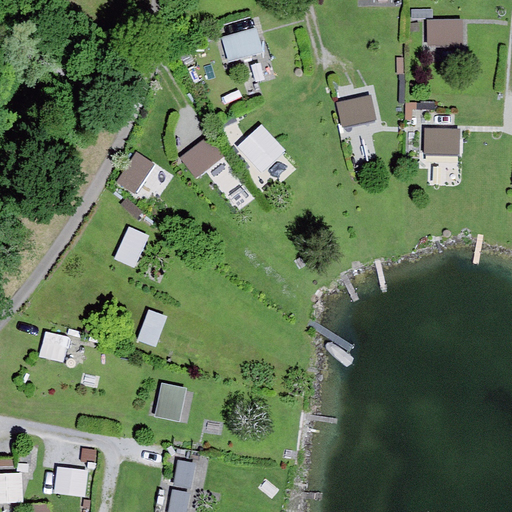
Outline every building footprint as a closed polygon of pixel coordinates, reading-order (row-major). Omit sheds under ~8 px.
[(433,10),(412,10),(412,19),(433,19),(433,10)] [(463,20),(427,20),(428,46),(464,46),(463,20)] [(229,63),(263,53),(256,29),(222,39),(229,63)] [(342,128),(376,120),(370,96),(337,103),(342,128)] [(267,126),(234,140),(240,154),(244,152),(249,163),(276,152),(271,141),(273,140),(267,126)] [(425,154),(459,156),(460,130),(426,129),(425,154)] [(196,178),(224,156),(209,136),(181,158),(196,178)] [(137,194),(155,164),(137,153),(119,183),(137,194)] [(127,199),(121,205),(138,219),(143,212),(127,199)] [(131,228),(117,258),(135,267),(150,236),(131,228)] [(149,310),(138,341),(156,347),(167,317),(149,310)] [(39,356),(65,362),(70,337),(45,332),(39,356)] [(155,417),(180,422),(187,388),(162,383),(155,417)] [(174,485),(191,488),(195,463),(178,460),(174,485)] [(57,468),(57,495),(89,495),(89,467),(57,468)] [(23,474),(0,475),(0,504),(23,503),(23,474)] [(186,511),(190,493),(173,490),(168,511),(186,511)]
